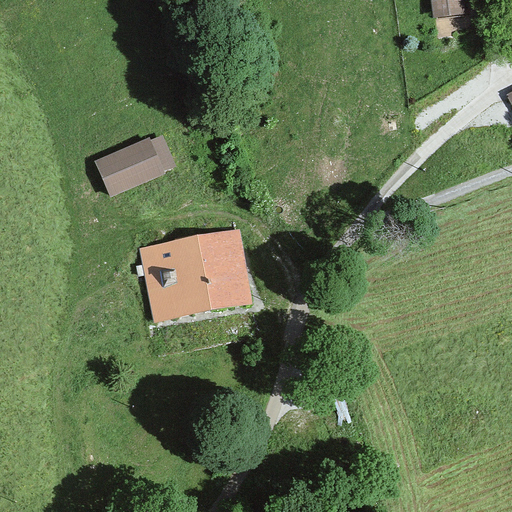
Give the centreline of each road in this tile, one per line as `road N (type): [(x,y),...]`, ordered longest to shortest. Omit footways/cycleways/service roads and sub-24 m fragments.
road 1 (unclassified): [(214,511),(270,422),(299,319),(366,221),(511,174)]
road 2 (track): [(366,221),(462,114),(511,78)]
